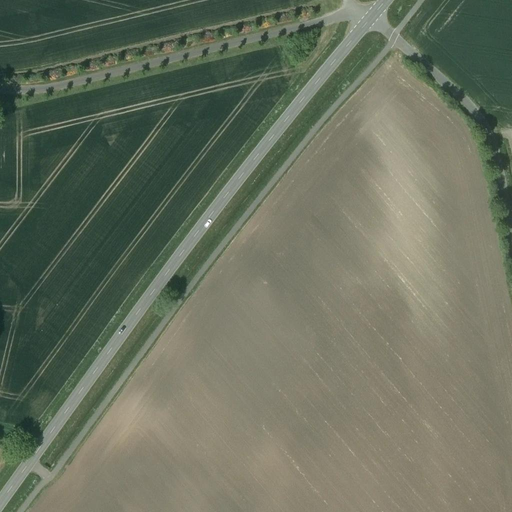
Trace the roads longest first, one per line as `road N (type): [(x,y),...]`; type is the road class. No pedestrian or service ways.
road 1 (tertiary): [(0,503),(199,230),(369,19)]
road 2 (unclassified): [(369,19),(482,122),(511,231)]
